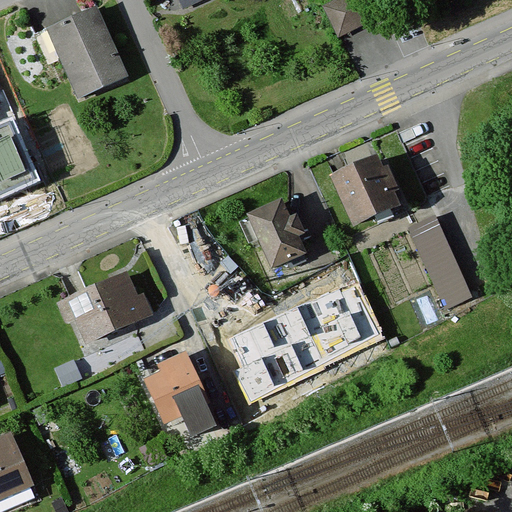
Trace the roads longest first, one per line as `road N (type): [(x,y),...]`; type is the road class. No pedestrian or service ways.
road 1 (tertiary): [(208,174),(511,39)]
road 2 (tertiary): [(0,267),(208,174)]
road 3 (residential): [(208,174),(127,0)]
